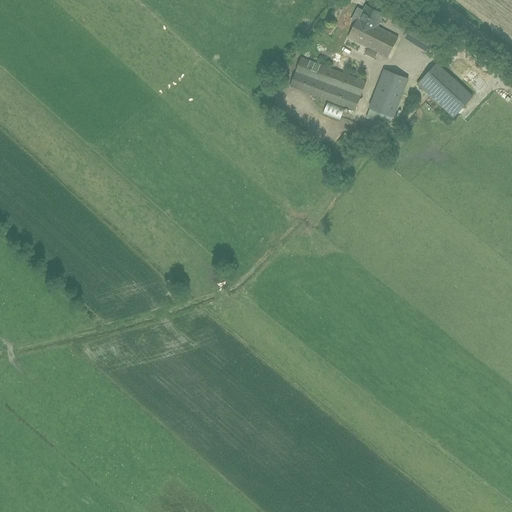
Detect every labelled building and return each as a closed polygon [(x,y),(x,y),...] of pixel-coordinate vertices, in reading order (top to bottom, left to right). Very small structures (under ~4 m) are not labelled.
[(349,38),(365,46),(369,49),(366,54),(375,59),(378,53),(388,58),(399,38),(376,26),(383,14),(367,6),(361,18),(360,18),(349,38)] [(404,37),(428,51),(435,41),(412,26),(413,24),(405,19),(399,29),(407,34),(404,37)] [(292,87),(356,111),(366,83),(302,58),(292,87)] [(454,118),(473,97),(437,64),(418,84),(454,118)] [(370,108),(394,117),(409,78),(385,70),(370,108)] [(328,104),(324,115),(340,121),(344,110),(328,104)] [(347,152),(355,141),(346,133),(337,144),(347,152)]
